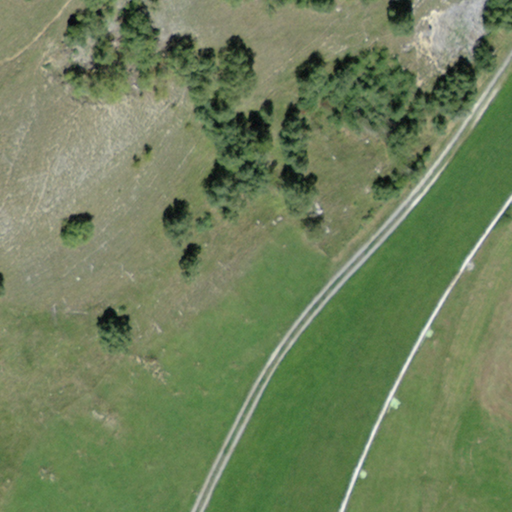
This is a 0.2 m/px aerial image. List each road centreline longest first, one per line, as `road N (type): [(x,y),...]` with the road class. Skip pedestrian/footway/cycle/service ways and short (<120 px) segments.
road 1 (track): [(511,51),(399,211),(274,355),(189,511)]
road 2 (primary): [(511,141),(465,200),(398,314),(302,511)]
